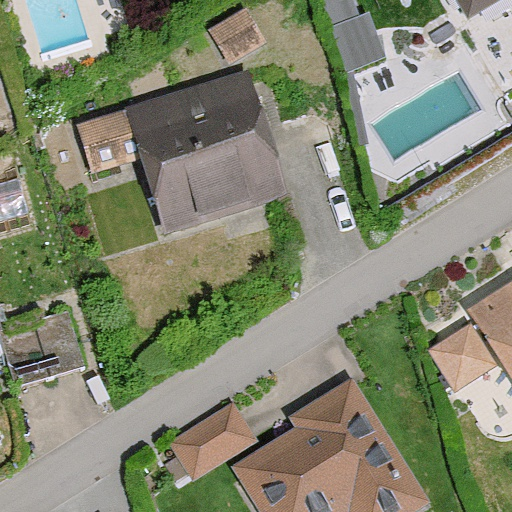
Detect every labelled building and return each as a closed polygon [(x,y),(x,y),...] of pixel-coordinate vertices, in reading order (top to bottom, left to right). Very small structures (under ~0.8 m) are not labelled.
[(511,0),(461,0),(476,27),(511,8),(511,0)] [(248,88),(129,125),(139,159),(144,176),(166,247),(286,210),(248,88)] [(511,288),(476,311),(511,368),(511,288)] [(351,395),(312,419),(319,429),(261,466),(282,501),(270,509),(271,511),(338,511),(354,502),(359,511),(403,511),(418,503),(351,395)] [(233,416),(182,447),(198,473),(248,441),(233,416)]
